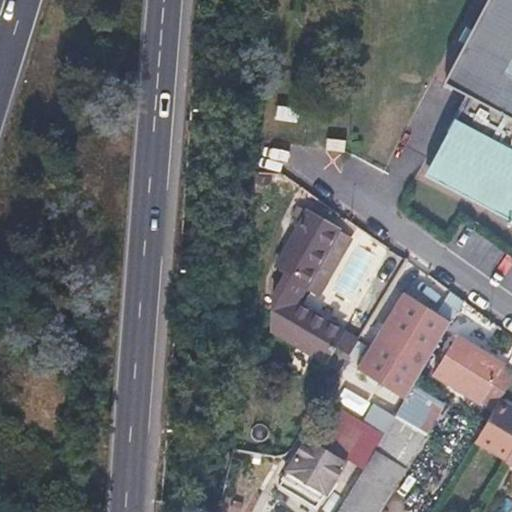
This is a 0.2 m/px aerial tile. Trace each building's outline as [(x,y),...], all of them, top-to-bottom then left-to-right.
[(511,0),(491,0),(447,86),(470,98),(431,172),(511,214),(511,0)] [(299,108),(277,106),(276,122),(298,124),(299,108)] [(327,139),(326,150),(345,152),(346,141),(327,139)] [(511,214),(431,172),(428,178),(511,222),(511,214)] [(292,218),(302,224),(309,212),(299,206),(292,218)] [(271,331),(321,359),(339,329),(296,303),(338,229),(309,212),(302,224),(276,269),(289,277),(273,305),(271,331)] [(351,236),(338,229),(305,287),(318,294),(351,236)] [(405,294),(395,311),(408,319),(419,302),(405,294)] [(406,399),(443,338),(431,330),(440,315),(419,302),(408,319),(395,311),(359,370),(371,377),(406,399)] [(453,323),(440,315),(431,330),(443,338),(453,323)] [(339,329),(321,359),(324,361),(342,330),(339,329)] [(484,401),(496,408),(501,400),(511,382),(511,371),(503,366),(505,364),(458,336),(434,375),(481,404),(484,401)] [(393,421),(406,399),(371,377),(357,399),(393,421)] [(511,406),(501,400),(496,408),(476,440),(510,462),(511,458),(511,406)] [(367,429),(335,408),(312,445),(344,465),(367,429)] [(344,465),(306,441),(287,471),(325,495),(344,465)] [(376,449),(365,467),(393,484),(404,467),(376,449)] [(376,511),(393,484),(365,467),(338,511),(376,511)]
